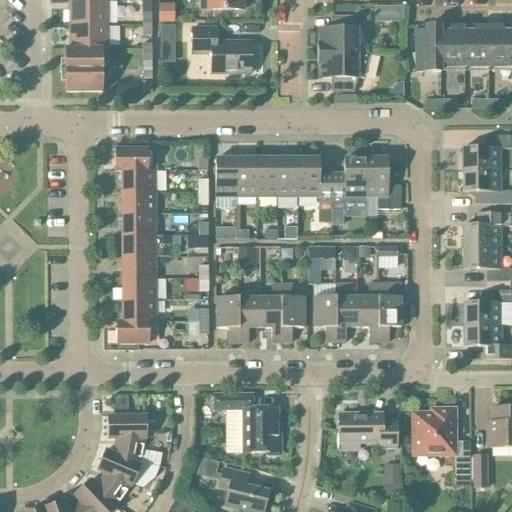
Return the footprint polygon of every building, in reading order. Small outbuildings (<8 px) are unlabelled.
[(206,0),(207,11),(243,11),(242,0),(206,0)] [(69,2),(69,25),(108,24),(107,1),(69,2)] [(173,6),(159,7),(159,24),(174,24),(173,12),(173,6)] [(407,22),(407,6),(376,7),(376,23),(407,22)] [(151,24),(151,14),(142,14),(143,24),(151,24)] [(324,46),(324,56),(371,55),(369,55),(364,31),(357,31),(354,17),(331,17),(331,31),(319,31),(319,46),(324,46)] [(69,25),(69,48),(101,48),(101,51),(108,50),(108,24),(69,25)] [(151,24),(143,24),(143,37),(151,37),(151,24)] [(162,45),(176,45),(176,28),(162,27),(162,45)] [(464,33),(464,68),(488,68),(488,27),(473,27),(473,33),(464,33)] [(511,68),(511,33),(502,33),(502,27),(488,27),(488,68),(511,68)] [(441,69),(441,33),(440,28),(426,28),(426,33),(416,33),(416,55),(412,56),(416,68),(416,73),(441,73),(441,69)] [(464,68),(464,33),(465,28),(449,28),(449,33),(441,33),(441,69),(464,68)] [(217,44),(217,30),(191,30),(192,56),(206,55),(211,60),(211,75),(251,74),(251,44),(217,44)] [(151,57),(151,45),(143,45),(143,57),(151,57)] [(66,94),(102,94),(101,51),(101,48),(69,48),(69,49),(65,50),(66,94)] [(371,55),(324,56),(324,65),(319,65),(319,80),(331,80),(331,93),(354,93),(358,80),(364,80),(369,56),(371,56),(371,55)] [(151,57),(143,57),(143,69),(152,69),(151,57)] [(152,69),(143,69),(143,81),(152,81),(152,69)] [(152,93),(152,83),(141,83),(142,93),(152,93)] [(488,110),(488,101),(472,101),(472,110),(488,110)] [(505,110),(505,101),(488,101),(488,110),(505,110)] [(441,110),(441,102),(424,102),(424,111),(441,110)] [(457,110),(457,102),(441,102),(441,110),(457,110)] [(511,138),(505,138),(485,138),(485,150),(462,150),(462,172),(500,172),(499,151),(511,151),(511,138)] [(147,172),(147,150),(115,150),(115,173),(121,173),(147,172)] [(207,172),(207,160),(198,160),(198,172),(207,172)] [(236,161),(236,199),(256,199),(256,160),(236,161)] [(256,160),(256,199),(277,199),(277,160),(256,160)] [(277,160),(277,199),(297,199),(297,160),(277,160)] [(331,216),(332,188),(319,188),(319,160),(297,160),(297,199),(318,198),(318,211),(320,212),(320,216),(331,216)] [(332,188),(331,216),(342,216),(342,211),(345,211),(345,198),(366,198),(366,160),(344,160),(344,188),(332,188)] [(378,211),(380,211),(400,211),(400,187),(388,187),(388,160),(366,160),(366,198),(378,198),(378,211)] [(215,161),(215,199),(236,199),(236,161),(215,161)] [(121,173),(121,194),(155,194),(155,172),(147,172),(121,173)] [(476,206),(496,206),(511,206),(511,193),(500,193),(500,172),(462,172),(462,194),(476,195),(476,206)] [(198,181),(198,194),(207,194),(207,181),(198,181)] [(155,194),(121,194),(121,216),(155,216),(155,194)] [(198,194),(199,207),(207,206),(207,194),(198,194)] [(462,227),(462,249),(500,249),(500,228),(511,228),(511,215),(496,215),(476,215),(476,227),(462,227)] [(155,216),(121,216),(121,238),(155,237),(155,216)] [(199,225),(199,237),(207,237),(207,224),(199,225)] [(215,242),(236,241),(236,235),(230,234),(230,230),(215,230),(215,242)] [(236,232),(236,235),(236,241),(249,241),(249,232),(236,232)] [(264,232),(264,241),(278,241),(278,232),(264,232)] [(284,241),(298,241),(298,232),(284,232),(284,241)] [(155,237),(121,238),(122,259),(155,259),(155,237)] [(207,237),(199,237),(187,237),(187,250),(199,250),(208,250),(207,237)] [(378,248),(378,249),(378,259),(398,259),(398,248),(378,248)] [(356,249),(343,249),(343,263),(356,262),(356,249)] [(358,260),(370,260),(370,249),(358,249),(358,260)] [(500,249),(462,249),(462,272),(486,272),(486,284),(511,283),(511,270),(500,270),(500,249)] [(254,250),(238,250),(238,273),(254,273),(254,250)] [(155,259),(122,259),(122,281),(156,281),(155,259)] [(335,344),(335,286),(316,286),(316,262),(309,263),(309,286),(313,286),(313,310),(313,330),(325,330),(325,344),(335,344)] [(199,268),(199,281),(208,280),(208,268),(199,268)] [(208,280),(199,281),(199,293),(208,293),(208,280)] [(156,281),(122,281),(122,302),(156,302),(156,281)] [(281,344),(281,286),(271,286),(271,300),(260,300),(260,330),(271,330),(271,344),(281,344)] [(303,299),(292,299),(292,286),(281,286),(281,344),(292,344),(291,330),(304,330),(303,299)] [(357,330),(357,299),(357,286),(335,286),(335,344),(345,344),(345,330),(357,330)] [(369,286),(369,299),(357,299),(357,330),(368,330),(368,344),(379,344),(378,286),(369,286)] [(378,286),(379,344),(389,344),(388,329),(401,329),(401,286),(378,286)] [(486,304),(463,305),(463,327),(500,327),(511,326),(511,293),(486,293),(486,304)] [(238,345),(238,300),(216,300),(216,330),(228,330),(228,345),(238,345)] [(260,330),(260,300),(238,300),(238,345),(248,345),(248,330),(260,330)] [(148,324),(156,324),(156,302),(122,302),(122,323),(122,324),(148,324)] [(192,312),(192,325),(208,324),(208,311),(199,311),(199,312),(192,312)] [(122,324),(122,323),(116,323),(117,346),(148,346),(148,324),(122,324)] [(208,324),(192,325),(189,325),(189,336),(208,336),(208,324)] [(500,327),(463,327),(463,349),(487,349),(487,361),(511,361),(511,348),(501,348),(500,327)] [(214,411),(226,411),(227,454),(243,454),(266,454),(268,457),(275,457),(280,452),(280,441),(278,439),(278,410),(252,410),(252,397),(214,397),(214,411)] [(127,399),(117,400),(117,413),(128,413),(127,399)] [(487,423),(488,443),(487,450),(511,449),(511,408),(492,409),(492,423),(487,423)] [(454,455),(455,482),(470,482),(470,458),(470,443),(454,443),(454,412),(432,412),(432,416),(414,416),(415,456),(454,455)] [(382,416),(338,416),(339,444),(379,444),(378,450),(397,451),(396,422),(382,422),(382,416)] [(115,455),(140,466),(144,441),(146,441),(146,417),(108,417),(108,441),(117,441),(115,455)] [(97,488),(116,507),(130,487),(132,487),(141,466),(140,466),(115,455),(106,451),(97,472),(105,476),(97,488)] [(470,482),(474,482),(474,490),(487,489),(486,457),(473,458),(470,458),(470,482)] [(395,478),(400,478),(400,458),(391,458),(391,470),(395,470),(395,478)] [(248,476),(229,471),(224,470),(219,490),(229,492),(225,508),(240,511),(263,511),(268,493),(245,488),(248,476)] [(97,488),(91,481),(74,497),(80,504),(68,511),(67,511),(113,511),(117,509),(116,508),(116,507),(97,488)] [(67,511),(68,511),(65,502),(43,510),(43,511),(67,511)]
